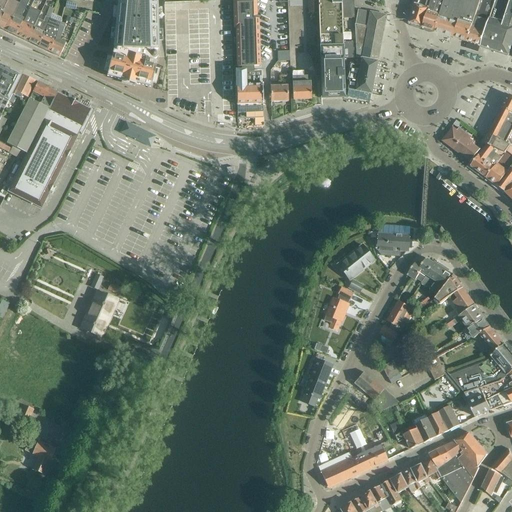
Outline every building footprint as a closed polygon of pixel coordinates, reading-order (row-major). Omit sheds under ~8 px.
[(7,0),(4,7),(0,14),(0,28),(5,31),(18,5),(8,0),(7,0)] [(20,0),(18,5),(5,31),(16,36),(25,19),(19,16),(20,14),(21,15),(28,0),(20,0)] [(113,51),(107,77),(150,87),(156,62),(151,61),(152,60),(155,59),(156,58),(157,57),(157,56),(157,55),(157,54),(156,53),(155,52),(154,51),(153,51),(153,50),(157,50),(155,0),(118,0),(114,48),(116,48),(116,52),(113,51)] [(307,0),(309,14),(318,13),(317,0),(307,0)] [(320,47),(343,46),(343,43),(343,41),(343,33),(341,0),(317,0),(318,13),(320,47)] [(341,0),(342,19),(354,18),(353,0),(341,0)] [(418,0),(417,5),(415,4),(408,24),(422,28),(430,1),(430,0),(418,0)] [(430,0),(430,1),(422,28),(427,30),(434,32),(438,17),(443,0),(430,0)] [(443,0),(438,17),(434,32),(453,38),(465,0),(443,0)] [(479,0),(465,0),(453,38),(466,42),(475,16),(479,0)] [(479,0),(475,16),(466,42),(480,46),(488,21),(494,0),(479,0)] [(511,0),(494,0),(488,21),(480,46),(508,55),(511,44),(511,0)] [(255,1),(234,1),(234,28),(236,28),(238,73),(238,83),(238,85),(236,85),(236,86),(237,105),(262,105),(262,104),(261,84),(260,72),(253,72),(253,66),(259,66),(257,20),(252,19),(252,17),(255,17),(255,1)] [(25,19),(16,36),(27,41),(33,28),(37,19),(41,12),(30,7),(25,19)] [(37,19),(33,28),(27,41),(37,46),(45,31),(49,19),(53,9),(49,7),(45,17),(43,22),(37,19)] [(345,97),(345,98),(368,103),(370,94),(376,62),(379,48),(385,16),(375,14),(357,10),(354,25),(355,43),(355,58),(360,59),(360,60),(357,59),(355,65),(349,63),(346,80),(348,81),(347,89),(345,97)] [(57,34),(56,34),(60,23),(49,19),(45,31),(37,46),(48,52),(57,34)] [(57,34),(48,52),(59,57),(66,43),(59,40),(65,25),(60,23),(56,34),(57,34)] [(69,39),(59,59),(69,65),(80,44),(69,39)] [(353,42),(343,43),(343,46),(343,57),(345,57),(346,59),(353,59),(353,42)] [(343,46),(320,47),(321,98),(344,97),(343,57),(343,46)] [(456,54),(457,46),(447,46),(447,54),(456,54)] [(289,51),(278,52),(278,61),(289,61),(289,51)] [(202,57),(194,56),(194,64),(202,64),(202,57)] [(160,57),(160,65),(168,65),(168,57),(160,57)] [(0,105),(5,108),(8,101),(21,76),(8,69),(8,71),(5,70),(6,68),(0,65),(0,105)] [(203,79),(201,68),(193,69),(195,80),(203,79)] [(292,82),(292,100),(311,99),(310,76),(303,76),(303,72),(291,72),(292,82)] [(21,76),(8,101),(12,103),(15,99),(13,98),(14,96),(20,98),(22,95),(27,98),(35,82),(21,76)] [(56,93),(48,89),(37,83),(32,92),(43,97),(40,103),(29,98),(6,144),(25,154),(26,152),(38,129),(48,109),(56,93)] [(270,103),(287,102),(286,86),(279,86),(279,84),(269,85),(270,103)] [(27,152),(7,192),(18,197),(18,198),(19,198),(29,203),(30,204),(41,209),(48,194),(48,195),(54,184),(53,184),(57,177),(57,176),(60,170),(66,159),(69,153),(75,142),(74,142),(77,136),(78,136),(78,135),(82,127),(90,110),(85,107),(84,107),(79,104),(68,98),(68,99),(63,96),(62,95),(62,96),(56,93),(48,109),(27,152)] [(506,100),(488,135),(505,144),(506,144),(508,140),(511,131),(511,97),(508,95),(506,100)] [(227,105),(228,113),(235,111),(234,103),(227,105)] [(127,124),(123,133),(148,146),(152,136),(140,130),(127,124)] [(471,160),(477,151),(471,147),(475,143),(470,139),(471,138),(459,128),(456,132),(453,130),(446,141),(448,143),(468,158),(471,160)] [(470,166),(486,178),(497,164),(501,158),(507,151),(510,147),(511,144),(511,143),(508,140),(506,144),(505,144),(488,135),(484,144),(487,146),(479,156),(478,156),(473,162),(470,166)] [(497,164),(486,178),(497,186),(511,166),(511,148),(510,147),(507,151),(501,158),(497,164)] [(511,166),(497,186),(505,193),(511,183),(511,166)] [(377,234),(376,250),(382,255),(400,256),(400,251),(407,251),(408,251),(409,227),(378,226),(378,234),(377,234)] [(349,280),(374,261),(362,245),(337,265),(349,280)] [(434,264),(426,259),(422,265),(417,261),(407,275),(412,278),(415,281),(416,279),(421,283),(426,276),(434,264)] [(426,276),(421,283),(426,286),(430,289),(435,282),(439,277),(444,270),(435,263),(434,264),(426,276)] [(435,299),(447,284),(453,275),(444,270),(439,277),(435,282),(430,289),(427,293),(434,299),(435,299)] [(97,291),(102,278),(94,275),(89,288),(97,291)] [(453,275),(447,284),(435,299),(430,303),(435,309),(447,299),(450,298),(462,288),(453,275)] [(358,294),(362,286),(352,281),(348,288),(358,294)] [(110,284),(107,290),(119,295),(122,289),(110,284)] [(330,304),(323,320),(331,323),(329,328),(336,331),(340,322),(341,322),(348,305),(347,304),(349,300),(352,294),(342,288),(338,294),(339,294),(337,300),(336,300),(334,306),(330,304)] [(462,288),(450,298),(456,307),(454,308),(460,316),(475,306),(462,288)] [(98,338),(114,301),(96,293),(79,330),(98,338)] [(412,298),(405,294),(402,299),(408,304),(412,298)] [(428,298),(419,305),(422,309),(431,302),(428,298)] [(384,326),(379,334),(382,336),(393,342),(398,334),(396,333),(399,327),(399,328),(403,321),(407,323),(411,317),(407,314),(411,309),(398,301),(387,321),(392,324),(389,329),(384,326)] [(475,306),(460,316),(452,321),(455,325),(459,322),(461,324),(463,323),(467,329),(468,329),(476,323),(476,324),(484,319),(475,306)] [(467,329),(463,332),(466,336),(470,333),(474,338),(478,336),(489,327),(484,319),(476,324),(476,323),(467,329)] [(489,327),(478,336),(493,354),(505,344),(490,327),(489,327)] [(382,336),(379,341),(390,348),(393,342),(382,336)] [(505,344),(493,354),(491,356),(450,372),(448,373),(464,394),(501,382),(511,372),(511,353),(507,347),(505,344)] [(328,349),(320,346),(318,352),(326,355),(328,349)] [(427,365),(435,380),(448,373),(443,365),(442,366),(437,358),(427,365)] [(318,399),(331,365),(315,359),(308,375),(310,376),(303,393),(305,394),(302,402),(313,407),(317,398),(318,399)] [(391,384),(401,378),(393,363),(383,369),(391,384)] [(511,372),(501,382),(481,389),(486,401),(506,392),(511,388),(511,372)] [(373,401),(383,390),(363,373),(353,384),(373,401)] [(481,389),(464,394),(475,417),(475,418),(491,411),(486,401),(481,389)] [(374,414),(399,403),(384,390),(370,407),(374,414)] [(511,403),(506,392),(486,401),(491,411),(511,403)] [(34,411),(22,405),(16,419),(28,424),(34,411)] [(439,412),(449,431),(460,425),(450,406),(439,412)] [(439,412),(428,418),(437,437),(449,431),(439,412)] [(437,437),(428,418),(426,414),(414,421),(417,428),(419,428),(426,443),(437,437)] [(419,428),(417,428),(405,435),(404,432),(396,436),(399,442),(406,439),(411,450),(424,444),(426,443),(419,428)] [(349,434),(356,449),(365,445),(358,430),(349,434)] [(462,468),(457,462),(477,444),(469,434),(455,442),(461,448),(457,451),(459,453),(452,459),(444,448),(429,454),(433,459),(440,471),(438,472),(441,479),(462,468)] [(55,449),(39,442),(40,441),(32,438),(27,451),(33,454),(33,456),(38,459),(33,470),(43,474),(48,463),(49,463),(55,449)] [(455,442),(444,448),(452,459),(459,453),(457,451),(461,448),(455,442)] [(487,455),(477,444),(457,462),(462,468),(462,469),(464,467),(471,460),(477,467),(487,455)] [(381,445),(380,445),(355,457),(362,472),(387,460),(381,445)] [(511,481),(511,457),(509,450),(508,449),(491,469),(503,475),(511,481)] [(319,467),(321,472),(355,457),(353,451),(347,453),(319,467)] [(362,472),(355,457),(321,472),(328,488),(328,487),(362,472)] [(441,479),(438,472),(432,460),(421,465),(428,477),(433,475),(436,481),(441,479)] [(479,469),(477,467),(471,460),(464,467),(474,479),(479,469)] [(418,483),(421,488),(427,485),(426,484),(430,482),(428,477),(421,465),(412,470),(418,483)] [(465,496),(474,479),(464,467),(462,469),(462,468),(441,479),(450,490),(461,504),(465,496)] [(412,470),(401,475),(408,488),(411,493),(421,488),(418,483),(412,470)] [(490,470),(482,488),(491,497),(491,496),(493,492),(496,494),(504,479),(500,477),(501,476),(490,470)] [(408,488),(401,475),(391,480),(399,493),(408,488)] [(403,501),(399,493),(391,480),(381,486),(388,498),(391,504),(393,507),(403,501)] [(381,486),(371,492),(378,504),(381,509),(383,511),(393,507),(391,504),(388,498),(381,486)] [(381,509),(378,504),(371,492),(362,497),(370,511),(381,511),(383,511),(381,509)] [(370,511),(362,497),(352,503),(357,511),(370,511)] [(343,511),(357,511),(352,503),(342,509),(343,511)] [(450,511),(454,506),(448,503),(447,506),(445,509),(450,511)]
